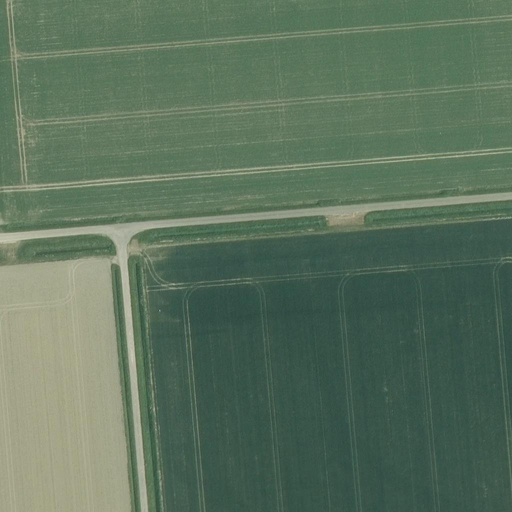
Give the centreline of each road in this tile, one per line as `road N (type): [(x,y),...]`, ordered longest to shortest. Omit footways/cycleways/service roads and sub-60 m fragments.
road 1 (unclassified): [(117,229),(511,198)]
road 2 (unclassified): [(142,511),(117,229)]
